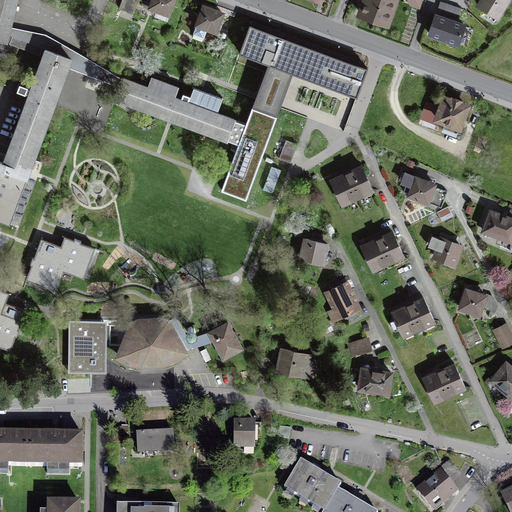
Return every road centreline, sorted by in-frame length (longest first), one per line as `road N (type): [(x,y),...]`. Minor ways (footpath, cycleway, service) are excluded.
road 1 (residential): [(498,466),(471,448),(240,400),(0,406)]
road 2 (residential): [(510,460),(363,149)]
road 3 (secondary): [(256,0),(511,94)]
road 4 (residential): [(511,317),(449,197)]
